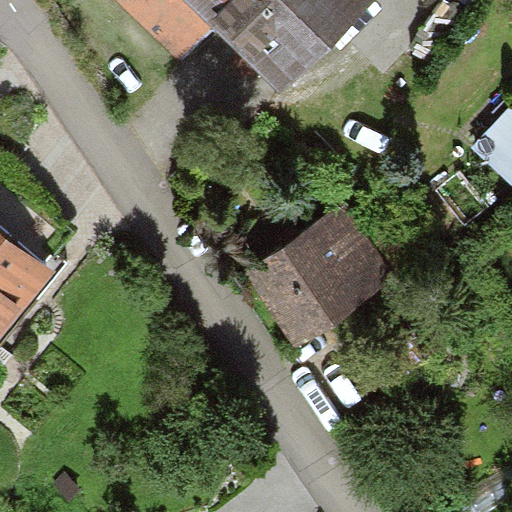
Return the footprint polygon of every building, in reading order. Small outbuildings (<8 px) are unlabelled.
[(130,0),(181,46),(215,9),(281,70),(345,0),(130,0)] [(511,92),(472,135),(511,173),(511,92)] [(342,190),(242,260),(295,334),(394,262),(366,224),(342,190)] [(396,204),(366,224),(394,262),(423,241),(396,204)] [(0,320),(55,252),(0,208),(0,320)] [(379,290),(341,314),(382,377),(429,347),(413,322),(403,328),(379,290)]
